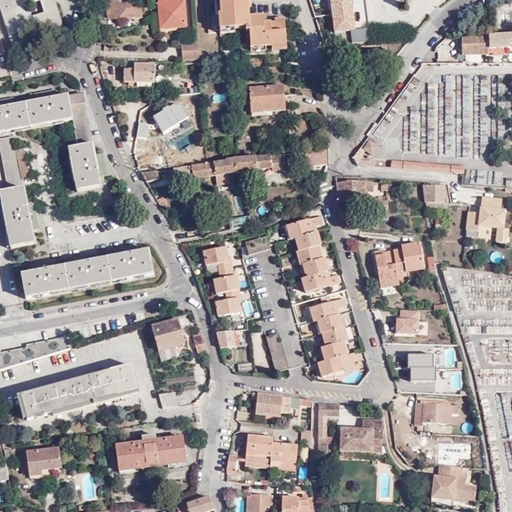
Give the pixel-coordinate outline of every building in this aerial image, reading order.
[(0,0),(0,6),(13,46),(64,30),(55,0),(54,0),(0,0)] [(139,0),(116,0),(116,1),(107,1),(107,18),(118,17),(118,19),(141,17),(139,0)] [(183,0),(158,0),(161,28),(186,26),(183,0)] [(246,0),(219,0),(220,14),(218,14),(219,29),(248,27),(249,46),(286,44),(283,17),(274,18),(274,21),(263,22),(262,15),(248,16),(246,0)] [(350,33),(351,44),(370,42),(369,28),(355,29),(351,0),(329,0),(333,34),(350,33)] [(511,33),(461,36),(461,54),(487,54),(487,48),(510,47),(509,44),(511,43),(511,33)] [(182,59),(199,58),(198,42),(181,43),(182,59)] [(338,50),(337,43),(325,44),(325,52),(338,50)] [(155,82),(155,61),(121,59),(120,68),(124,69),(124,81),(155,82)] [(262,106),(284,104),(282,85),(250,88),(251,113),(263,112),(262,111),(262,106)] [(54,90),(46,92),(47,95),(41,96),(41,93),(34,94),(36,102),(25,103),(30,127),(72,120),(69,104),(68,95),(55,98),(54,90)] [(83,93),(68,95),(69,104),(84,101),(83,93)] [(0,132),(30,127),(25,103),(15,105),(13,98),(6,99),(6,102),(1,103),(0,100),(0,132)] [(84,101),(69,104),(72,120),(78,146),(93,144),(84,101)] [(23,188),(21,178),(15,148),(13,137),(0,138),(0,146),(9,191),(23,188)] [(377,147),(370,141),(363,149),(371,155),(377,147)] [(95,154),(93,144),(78,146),(68,148),(77,191),(101,186),(99,175),(106,174),(105,167),(102,167),(101,161),(104,161),(103,153),(95,154)] [(15,148),(21,178),(29,177),(24,146),(15,148)] [(307,167),(327,164),(325,149),(301,152),(302,161),(306,162),(307,167)] [(274,154),(249,157),(245,158),(236,159),(238,172),(271,168),(272,168),(271,160),(274,159),(274,156),(274,154)] [(272,171),(285,170),(283,155),(274,156),(274,159),(271,160),(272,168),(271,168),(272,171)] [(238,172),(236,159),(227,160),(225,162),(213,163),(216,175),(227,174),(238,172)] [(421,170),(461,173),(463,173),(464,167),(391,161),(391,168),(421,170)] [(216,175),(213,163),(168,169),(169,179),(186,178),(187,180),(216,175)] [(157,171),(142,173),(141,174),(147,182),(159,178),(157,171)] [(228,183),(227,174),(216,175),(217,185),(228,183)] [(237,188),(243,186),(240,179),(234,181),(237,188)] [(362,179),(336,182),(340,202),(368,198),(364,181),(362,179)] [(372,182),(364,181),(368,198),(375,196),(374,188),(372,188),(372,182)] [(445,185),(421,184),(424,202),(445,202),(445,185)] [(24,187),(23,188),(9,191),(1,193),(11,248),(34,244),(31,229),(38,228),(36,218),(34,219),(33,212),(35,212),(33,201),(28,203),(24,187)] [(163,196),(157,200),(161,207),(168,204),(163,196)] [(468,215),(466,230),(478,231),(479,225),(498,227),(496,241),(507,242),(508,228),(503,228),(505,210),(500,210),(501,199),(482,197),(480,213),(480,216),(468,215)] [(387,201),(375,202),(376,211),(388,210),(387,201)] [(253,216),(251,209),(243,212),(245,218),(253,216)] [(295,236),(317,230),(315,225),(323,223),(320,214),(287,224),(290,237),(295,236)] [(447,225),(447,217),(435,216),(435,224),(447,225)] [(231,229),(257,225),(254,219),(243,221),(242,219),(233,220),(229,223),(231,229)] [(320,243),(317,230),(295,236),(298,249),(318,244),(320,243)] [(269,244),(266,233),(259,235),(262,248),(270,246),(269,244)] [(259,235),(251,238),(255,250),(262,248),(259,235)] [(251,238),(244,240),(248,252),(255,250),(251,238)] [(420,243),(409,245),(410,247),(402,249),(393,251),(398,277),(407,275),(406,272),(424,269),(420,243)] [(318,244),(298,249),(297,250),(300,263),(303,263),(322,257),(318,244)] [(135,245),(129,246),(130,248),(123,249),(123,247),(115,249),(117,257),(106,259),(111,283),(153,275),(148,250),(137,252),(135,245)] [(217,262),(219,269),(232,267),(230,255),(227,255),(225,245),(204,249),(206,264),(217,262)] [(400,285),(398,277),(393,251),(384,252),(384,251),(374,252),(377,267),(380,266),(381,273),(378,274),(381,288),(400,285)] [(69,291),(111,283),(106,259),(95,261),(93,253),(88,254),(88,256),(82,257),(82,255),(73,257),(75,265),(64,267),(69,291)] [(328,271),(324,256),(322,257),(303,263),(306,277),(328,271)] [(27,299),(69,291),(64,267),(54,269),(52,260),(44,262),(44,265),(38,266),(38,263),(31,264),(32,273),(22,275),(27,299)] [(232,267),(219,269),(220,276),(214,277),(217,293),(226,291),(239,289),(236,274),(234,274),(232,267)] [(330,276),(328,271),(306,277),(302,278),(305,291),(339,282),(337,274),(330,276)] [(239,289),(226,291),(227,299),(216,301),(218,314),(240,311),(238,301),(241,300),(239,289)] [(318,321),(339,315),(338,310),(346,307),(344,298),(310,308),(314,322),(318,321)] [(353,338),(344,309),(340,310),(349,339),(353,338)] [(396,334),(417,335),(418,310),(401,310),(401,321),(396,320),(396,334)] [(343,328),(339,315),(318,321),(321,334),(323,334),(343,328)] [(151,326),(158,350),(185,343),(179,320),(151,326)] [(267,335),(280,332),(278,326),(265,329),(267,335)] [(344,327),(343,328),(323,334),(326,347),(343,342),(349,341),(344,327)] [(192,334),(193,337),(201,335),(199,329),(195,329),(196,333),(192,334)] [(233,331),(216,333),(220,348),(234,346),(234,345),(233,332),(233,331)] [(269,342),(281,339),(280,332),(267,335),(269,342)] [(198,353),(206,352),(201,335),(193,337),(198,353)] [(271,349),(283,346),(281,339),(269,342),(271,349)] [(343,342),(326,347),(321,348),(325,362),(347,355),(343,342)] [(273,357),(285,353),(283,346),(271,349),(273,357)] [(275,364),(287,360),(285,353),(273,357),(275,364)] [(358,360),(356,353),(347,355),(325,362),(318,364),(322,377),(344,372),(342,365),(352,362),(358,360)] [(408,356),(408,369),(410,369),(433,369),(433,356),(408,356)] [(289,368),(287,360),(275,364),(277,371),(289,368)] [(354,369),(352,362),(342,365),(344,372),(354,369)] [(51,413),(137,390),(130,365),(19,395),(26,420),(51,413)] [(436,369),(410,369),(410,382),(436,382),(436,369)] [(139,390),(137,390),(51,413),(53,417),(139,394),(139,390)] [(163,408),(178,407),(174,393),(159,394),(163,408)] [(280,416),(282,396),(257,393),(257,399),(255,413),(280,416)] [(299,405),(313,407),(313,404),(310,400),(290,397),(288,417),(298,418),(299,405)] [(457,405),(450,404),(420,403),(416,402),(414,425),(422,426),(423,422),(448,423),(450,413),(457,414),(457,405)] [(339,416),(340,404),(319,403),(318,454),(330,455),(331,445),(326,445),(327,439),(327,415),(339,416)] [(372,445),(382,445),(383,432),(381,421),(362,420),(362,429),(357,429),(357,431),(353,431),(353,428),(341,428),(341,451),(373,452),(372,445)] [(312,442),(312,434),(302,433),(301,440),(307,441),(312,442)] [(156,444),(155,440),(154,434),(142,436),(143,441),(143,445),(135,446),(134,443),(117,445),(120,471),(139,469),(138,464),(166,461),(167,465),(185,462),(182,437),(167,439),(165,442),(156,444)] [(272,443),(273,437),(248,435),(245,461),(254,462),(255,456),(271,457),(272,443)] [(416,435),(408,435),(408,451),(417,451),(416,435)] [(297,446),(272,443),(271,457),(270,469),(279,470),(280,462),(296,464),(297,446)] [(48,448),(43,449),(39,450),(29,451),(28,452),(21,453),(23,471),(29,471),(30,476),(41,475),(41,470),(61,467),(58,447),(56,447),(55,444),(47,445),(48,448)] [(237,457),(229,456),(227,469),(227,472),(236,472),(237,457)] [(254,462),(245,461),(245,466),(270,469),(271,457),(255,456),(254,462)] [(139,469),(167,465),(166,461),(138,464),(139,469)] [(295,471),(296,464),(280,462),(279,470),(295,471)] [(467,467),(440,464),(438,476),(433,475),(432,479),(435,480),(434,486),(432,486),(430,498),(452,501),(473,504),(475,487),(464,485),(467,467)] [(272,511),(273,497),(249,495),(247,511),(272,511)] [(206,511),(214,509),(209,498),(188,505),(189,511),(206,511)] [(451,508),(452,501),(430,498),(429,504),(451,508)] [(309,511),(310,504),(299,503),(299,500),(283,499),(282,511),(309,511)]
